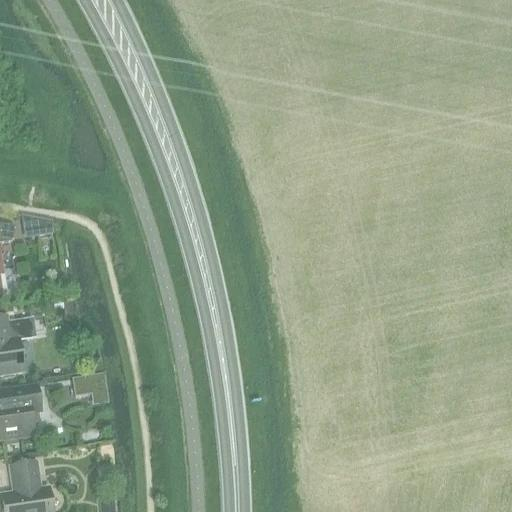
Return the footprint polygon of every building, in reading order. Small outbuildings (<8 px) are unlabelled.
[(36,221),(22,218),(25,240),(39,238),(36,221)] [(0,275),(1,275),(0,268),(0,245),(12,243),(14,228),(0,225),(0,275)] [(0,377),(23,374),(18,341),(10,342),(6,319),(0,319),(0,377)] [(100,360),(88,361),(89,373),(102,371),(100,360)] [(103,376),(73,380),(75,398),(92,396),(106,394),(103,376)] [(0,441),(33,437),(32,427),(35,427),(39,423),(38,414),(40,413),(36,388),(0,393),(0,441)] [(2,497),(3,511),(51,511),(48,490),(40,491),(36,465),(10,469),(14,495),(2,497)]
